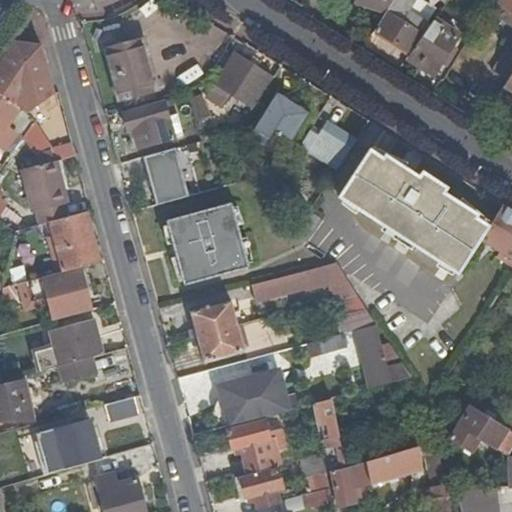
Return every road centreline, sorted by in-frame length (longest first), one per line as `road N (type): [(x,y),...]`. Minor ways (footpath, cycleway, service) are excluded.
road 1 (residential): [(60,4),(195,511)]
road 2 (unclassified): [(233,0),(511,174)]
